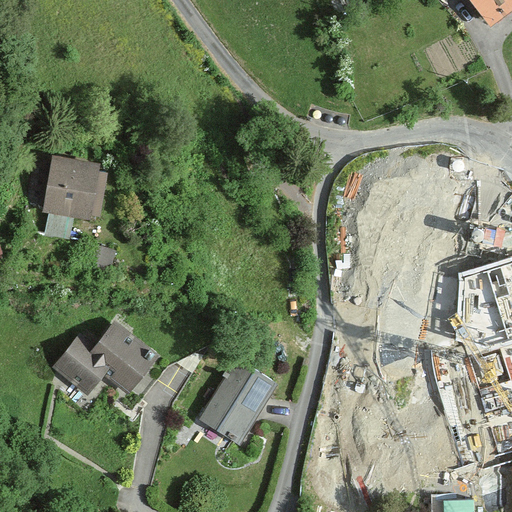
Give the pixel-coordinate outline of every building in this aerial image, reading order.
[(511,0),(485,0),(510,32),(511,30),(511,0)] [(52,158),(42,214),(92,222),(101,167),(52,158)] [(511,256),(459,273),(454,341),(493,351),(511,344),(511,256)] [(174,362),(132,326),(106,356),(126,374),(120,380),(141,399),(174,362)] [(82,338),(59,370),(98,398),(117,370),(95,355),(99,350),(82,338)] [(282,386),(234,358),(196,422),(244,450),(282,386)]
